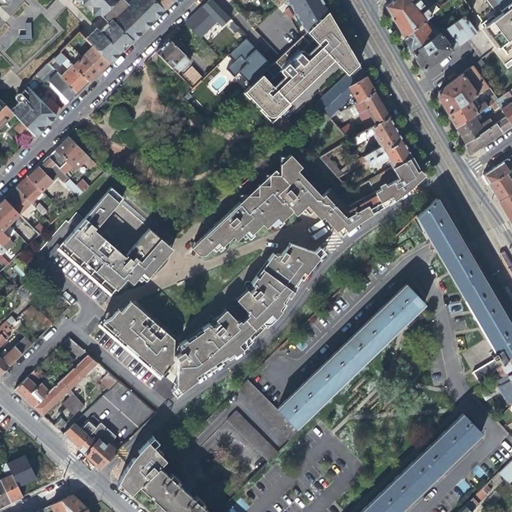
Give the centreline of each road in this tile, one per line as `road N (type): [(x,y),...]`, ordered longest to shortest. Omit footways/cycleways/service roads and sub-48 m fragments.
road 1 (residential): [(164,411),(262,339),(341,240),(438,173)]
road 2 (residential): [(190,0),(0,185)]
road 3 (secondary): [(337,0),(438,173)]
road 4 (secondary): [(465,171),(368,2)]
road 5 (secondary): [(438,173),(511,312)]
road 6 (residential): [(164,411),(69,329)]
